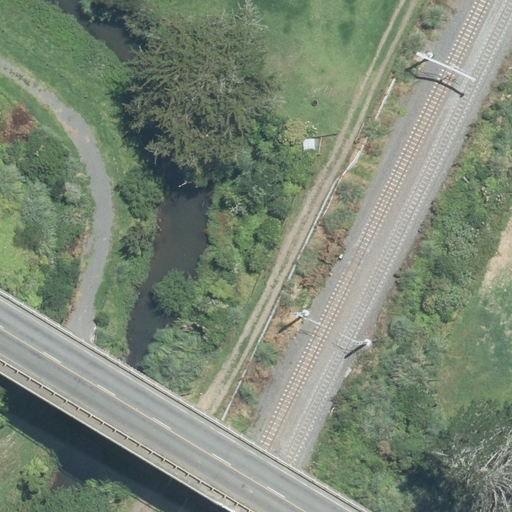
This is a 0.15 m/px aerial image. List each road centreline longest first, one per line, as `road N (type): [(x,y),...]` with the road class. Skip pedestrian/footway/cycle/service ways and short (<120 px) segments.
road 1 (unknown): [(153,511),(412,0)]
road 2 (track): [(0,60),(67,103),(99,144),(105,215),(94,292),(31,428)]
road 3 (secondary): [(306,511),(0,326)]
road 4 (unknown): [(200,420),(71,341)]
